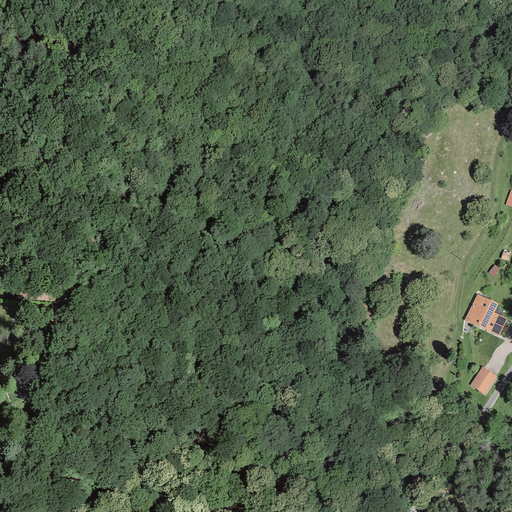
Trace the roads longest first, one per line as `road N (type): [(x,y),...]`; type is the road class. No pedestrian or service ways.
road 1 (track): [(263,511),(170,431),(87,445),(33,470),(0,468)]
road 2 (unclassified): [(511,370),(397,511)]
